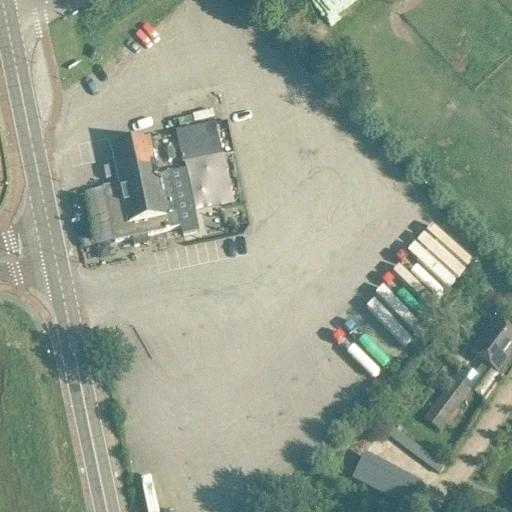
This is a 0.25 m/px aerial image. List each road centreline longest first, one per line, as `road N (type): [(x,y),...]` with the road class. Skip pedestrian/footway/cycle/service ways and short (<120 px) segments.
road 1 (residential): [(511,291),(232,0)]
road 2 (unknown): [(54,176),(159,75),(190,58),(236,89),(329,215)]
road 3 (unknown): [(329,215),(373,305),(369,334),(152,426)]
road 4 (unknown): [(329,215),(192,266),(78,283)]
road 5 (secondary): [(108,511),(56,264)]
road 6 (secondary): [(50,237),(4,14)]
road 7 (unknown): [(511,377),(458,472),(390,438)]
